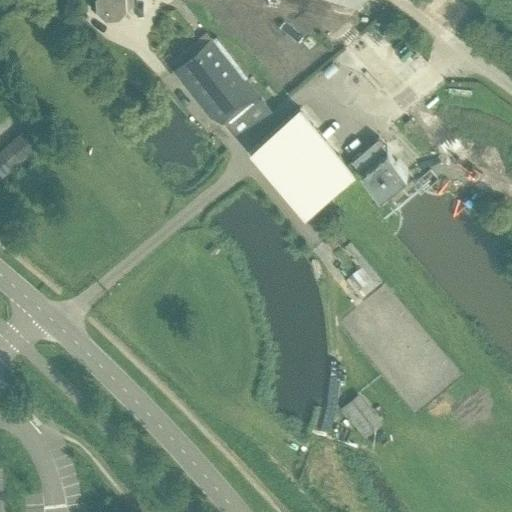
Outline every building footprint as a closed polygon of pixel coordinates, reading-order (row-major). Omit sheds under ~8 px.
[(132,5),(131,0),(92,0),(93,7),(105,18),(119,18),(121,17),(132,5)] [(188,29),(156,54),(171,72),(175,69),(203,48),(188,29)] [(261,98),(244,78),(244,79),(213,40),(203,48),(175,69),(210,113),(216,108),(229,124),(236,118),(261,98)] [(347,163),(300,108),(250,150),(303,212),(358,166),(381,193),(408,170),(378,136),(352,158),(347,163)] [(414,123),(410,118),(405,122),(409,127),(414,123)] [(9,163),(18,155),(20,158),(35,145),(22,130),(7,143),(10,146),(1,154),(0,153),(0,175),(11,166),(9,163)]
